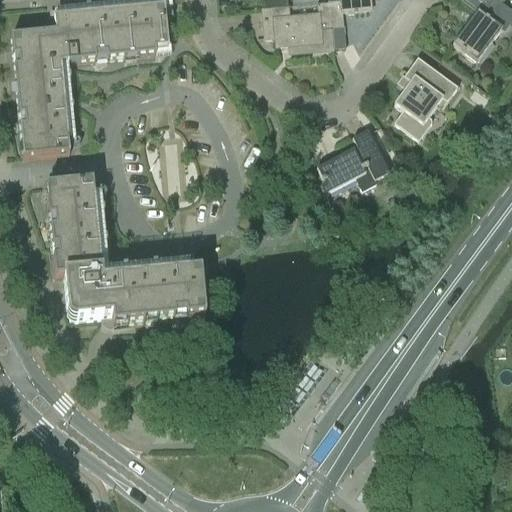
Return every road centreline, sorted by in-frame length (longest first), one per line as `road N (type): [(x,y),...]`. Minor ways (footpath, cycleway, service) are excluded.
road 1 (residential): [(195,0),(213,45),(308,115),(333,115),(349,103),(426,0)]
road 2 (primary): [(343,440),(511,206)]
road 3 (residential): [(409,511),(424,407),(511,270)]
road 4 (tertiary): [(198,511),(59,408),(30,368)]
road 5 (tertiary): [(6,390),(44,430),(155,511)]
